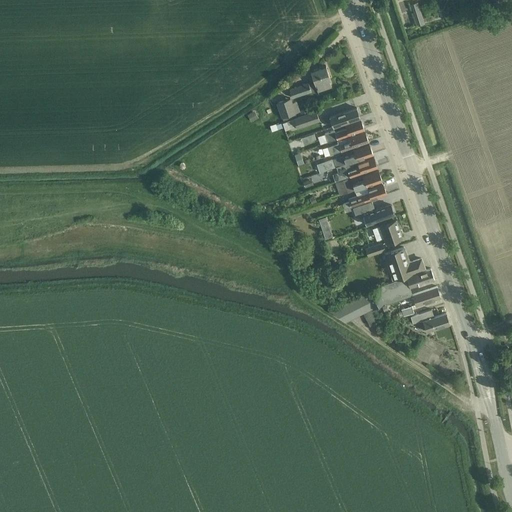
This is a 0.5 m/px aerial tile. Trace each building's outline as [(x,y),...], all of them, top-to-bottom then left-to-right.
[(419,25),(425,23),(418,3),(412,5),(419,25)] [(310,70),(315,84),(317,91),(331,87),(329,79),(330,79),(326,65),(310,70)] [(312,92),(309,83),(290,89),(293,98),(312,92)] [(291,98),(277,103),(282,118),(296,113),(291,98)] [(333,126),(351,120),(360,117),(357,107),(348,111),(341,113),(330,116),(333,126)] [(320,120),(316,110),(309,112),(301,115),(294,118),(297,128),(320,120)] [(259,118),(255,111),(248,115),(252,122),(259,118)] [(328,142),(355,132),(365,129),(361,119),(345,125),(347,129),(336,133),(335,130),(325,134),(328,142)] [(365,131),(356,135),(338,141),(339,143),(328,146),(331,154),(359,144),(369,141),(365,131)] [(296,139),(300,137),(298,132),(290,135),(292,141),(296,139)] [(314,133),(305,136),(306,141),(316,138),(314,133)] [(332,168),(337,167),(353,161),(373,154),(370,144),(354,150),(355,154),(344,158),(343,156),(329,160),(332,168)] [(336,182),(341,180),(368,170),(378,167),(374,157),(358,163),(360,166),(355,168),(353,161),(337,167),(339,172),(333,174),(336,182)] [(340,195),(356,190),(383,180),(379,171),(363,176),(365,180),(350,185),(348,179),(336,183),(340,195)] [(314,185),(312,179),(304,182),(306,188),(314,185)] [(348,207),(360,203),(387,193),(384,184),(368,189),(369,193),(349,200),(350,202),(343,204),(344,208),(348,207)] [(372,201),(353,208),(356,217),(363,214),(367,224),(394,214),(391,204),(374,210),(373,208),(374,207),(372,201)] [(387,243),(393,241),(403,237),(396,219),(380,225),(387,243)] [(353,234),(363,231),(360,224),(351,226),(353,234)] [(366,248),(368,257),(386,251),(383,242),(366,248)] [(385,253),(388,263),(394,279),(398,277),(415,272),(425,268),(421,258),(412,262),(407,263),(405,257),(407,257),(404,247),(385,253)] [(386,304),(406,297),(412,295),(410,288),(435,279),(431,268),(377,288),(331,310),(346,320),(385,302),(386,304)] [(412,295),(415,305),(431,300),(441,297),(437,286),(428,289),(412,295)] [(412,306),(402,309),(404,316),(414,312),(412,306)] [(372,309),(364,314),(371,326),(379,322),(372,309)] [(427,331),(441,327),(450,324),(446,313),(435,317),(432,309),(423,312),(411,316),(414,323),(421,320),(421,321),(423,320),(427,331)]
